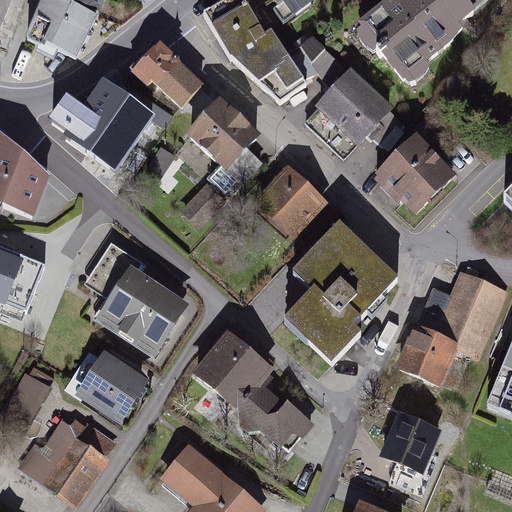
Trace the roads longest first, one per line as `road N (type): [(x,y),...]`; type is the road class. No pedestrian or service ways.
road 1 (residential): [(356,420),(19,127),(15,103)]
road 2 (residential): [(419,273),(166,26)]
road 3 (residential): [(166,26),(79,88),(15,103)]
road 4 (residential): [(356,420),(419,273)]
road 5 (residential): [(419,273),(511,174)]
